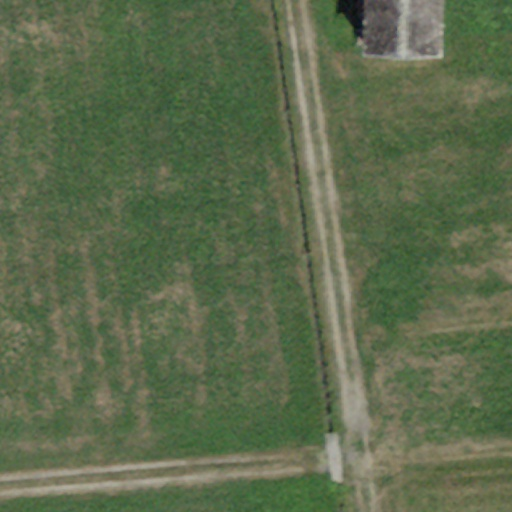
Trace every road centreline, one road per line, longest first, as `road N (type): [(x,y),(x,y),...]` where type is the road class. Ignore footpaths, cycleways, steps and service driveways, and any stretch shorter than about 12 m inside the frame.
road 1 (track): [(294,0),(366,511)]
road 2 (track): [(0,487),(359,458)]
